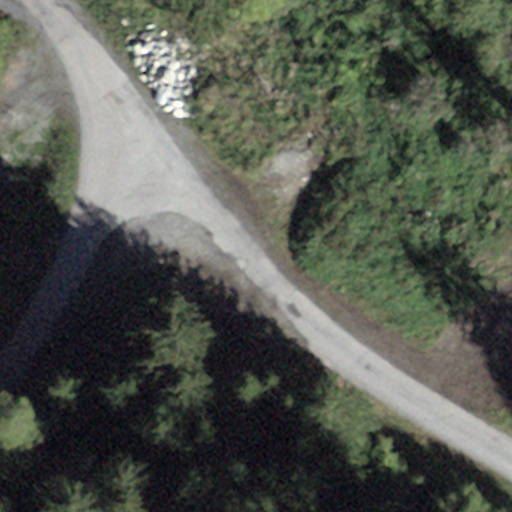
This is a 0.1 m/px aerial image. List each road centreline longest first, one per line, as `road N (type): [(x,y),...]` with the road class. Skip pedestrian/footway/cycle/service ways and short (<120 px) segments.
road 1 (unclassified): [(109,97),(291,311),(411,407),(511,460)]
road 2 (unclassified): [(0,384),(75,284),(100,228),(109,97)]
